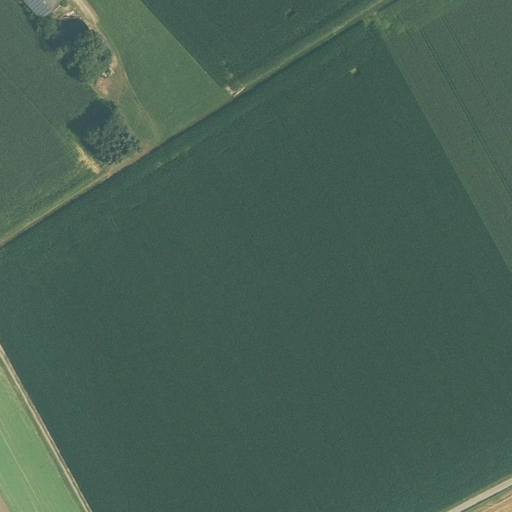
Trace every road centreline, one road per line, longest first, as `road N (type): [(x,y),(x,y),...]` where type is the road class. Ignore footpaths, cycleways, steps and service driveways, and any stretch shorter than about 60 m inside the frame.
road 1 (track): [(0,254),(408,0)]
road 2 (track): [(0,351),(88,511)]
